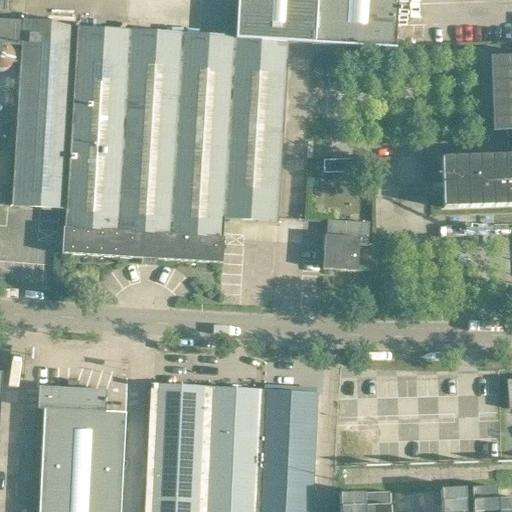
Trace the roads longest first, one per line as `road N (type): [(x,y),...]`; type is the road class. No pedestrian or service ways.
road 1 (unclassified): [(511,333),(360,333),(0,312)]
road 2 (unknown): [(145,321),(136,511)]
